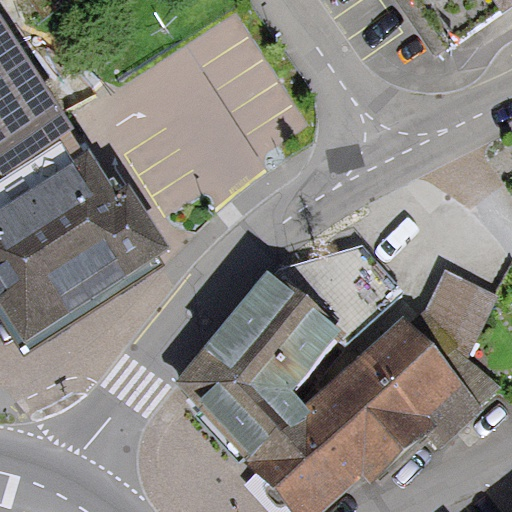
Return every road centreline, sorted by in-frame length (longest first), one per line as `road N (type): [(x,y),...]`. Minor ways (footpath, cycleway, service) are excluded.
road 1 (residential): [(52,501),(133,385),(265,231),(387,159)]
road 2 (residential): [(284,0),(363,108),(387,159)]
road 3 (residential): [(387,159),(511,94)]
road 4 (residential): [(394,511),(511,460)]
